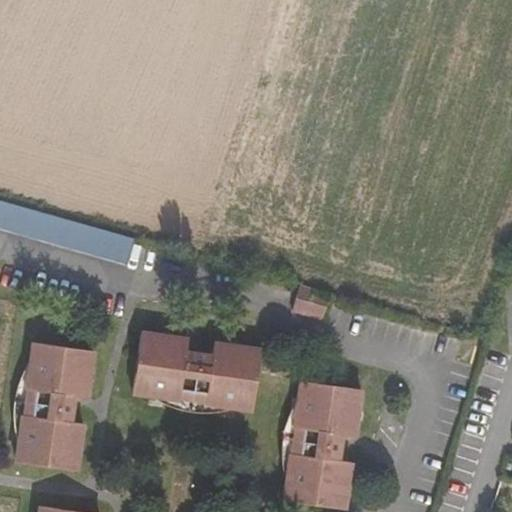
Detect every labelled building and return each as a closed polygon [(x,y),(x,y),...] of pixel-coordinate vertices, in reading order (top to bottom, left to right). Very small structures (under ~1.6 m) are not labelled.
[(0,200),(0,228),(129,261),(135,235),(0,200)] [(300,288),(294,309),(323,318),(329,296),(300,288)] [(184,362),(188,339),(141,332),(133,392),(180,400),(179,407),(191,409),(204,411),(204,402),(252,409),(261,350),(213,343),(211,355),(202,354),(197,355),(193,358),(191,363),(188,363),(184,362)] [(15,413),(24,415),(17,462),(77,471),(83,424),(77,423),(71,422),(72,409),(70,405),(64,403),(64,399),(65,395),(88,398),(95,351),(34,342),(27,389),(19,388),(15,413)] [(361,390),(300,381),(293,428),(286,426),(282,452),(290,453),(283,499),(344,508),(351,462),(344,461),(338,460),(339,451),(338,447),(335,444),(329,443),(330,437),(330,433),(354,436),(361,390)]
